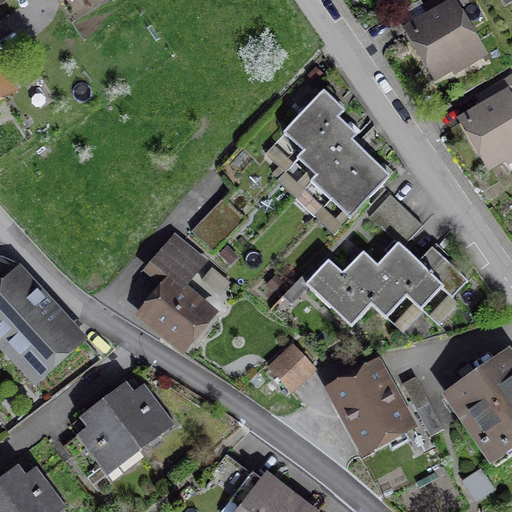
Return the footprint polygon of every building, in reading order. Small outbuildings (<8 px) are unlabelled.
[(60,0),(67,13),(92,0),(60,0)] [(511,0),(499,0),(510,17),(511,15),(511,0)] [(414,35),(404,42),(430,87),(481,58),(448,1),(408,24),(414,35)] [(0,70),(0,105),(16,95),(0,70)] [(470,126),(458,133),(482,176),(511,160),(511,109),(501,91),(462,112),(470,126)] [(308,159),(342,124),(348,117),(326,96),(286,137),(308,159)] [(302,165),(320,182),(352,149),(360,141),(342,124),(308,159),(302,165)] [(331,206),(369,166),(352,149),(320,182),(314,189),(331,206)] [(369,166),(331,206),(350,224),(388,184),(369,166)] [(392,198),(375,217),(406,246),(424,227),(415,220),(408,213),(399,205),(392,198)] [(214,214),(236,233),(246,222),(224,203),(214,214)] [(236,233),(214,214),(205,226),(227,244),(236,233)] [(217,255),(227,244),(205,226),(195,236),(217,255)] [(210,267),(175,241),(148,278),(163,290),(135,327),(185,365),(220,319),(188,296),(210,267)] [(381,273),(412,301),(423,311),(440,293),(455,306),(472,288),(436,255),(422,271),(401,251),(381,273)] [(390,323),(412,301),(381,273),(364,257),(343,279),(374,308),(390,323)] [(0,287),(11,277),(0,265),(0,287)] [(374,308),(343,279),(329,267),(308,289),(353,331),(374,308)] [(0,355),(36,394),(87,348),(17,272),(11,277),(0,287),(0,355)] [(315,376),(294,352),(271,374),(292,397),(315,376)] [(511,456),(511,358),(510,355),(445,401),(493,470),(511,456)] [(419,434),(380,364),(327,393),(366,463),(419,434)] [(418,414),(430,407),(418,383),(405,390),(418,414)] [(102,405),(140,459),(176,434),(148,395),(135,403),(125,389),(102,405)] [(140,459),(102,405),(78,422),(87,434),(77,441),(107,483),(140,459)] [(444,434),(430,407),(418,414),(432,441),(444,434)] [(228,461),(216,477),(224,484),(237,468),(228,461)] [(246,475),(237,468),(224,484),(234,491),(246,475)] [(486,470),(468,477),(476,498),(494,492),(486,470)] [(0,487),(0,491),(16,511),(67,511),(38,475),(30,482),(21,471),(0,487)] [(240,511),(286,511),(295,502),(266,480),(240,511)] [(16,511),(0,491),(0,511),(16,511)] [(307,511),(295,502),(286,511),(307,511)]
